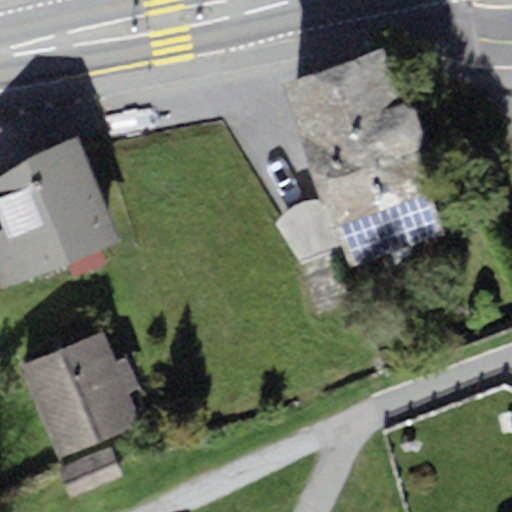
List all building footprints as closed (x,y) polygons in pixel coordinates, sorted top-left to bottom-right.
[(383,49),(281,84),(330,230),(337,228),(349,267),(440,232),(414,158),(425,140),(415,112),(403,106),(383,49)] [(77,137),(0,174),(0,290),(118,242),(77,137)] [(102,334),(21,367),(59,459),(140,426),(127,394),(114,363),(102,334)] [(126,358),(114,363),(127,394),(138,389),(126,358)] [(112,448),(57,470),(68,498),(123,476),(112,448)]
